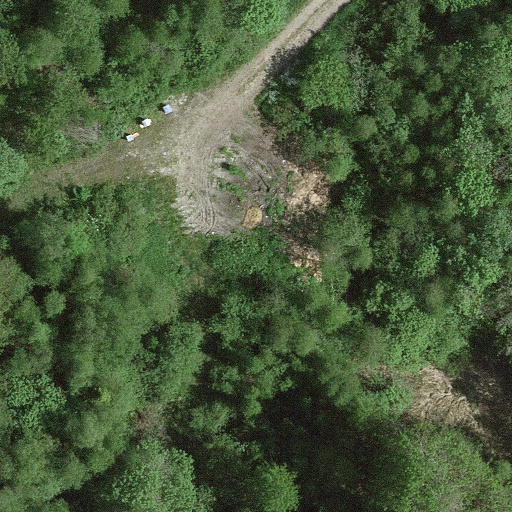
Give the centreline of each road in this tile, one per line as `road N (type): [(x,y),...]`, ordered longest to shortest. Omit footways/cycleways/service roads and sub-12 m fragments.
road 1 (track): [(223,511),(211,44)]
road 2 (track): [(277,0),(115,108),(0,171)]
